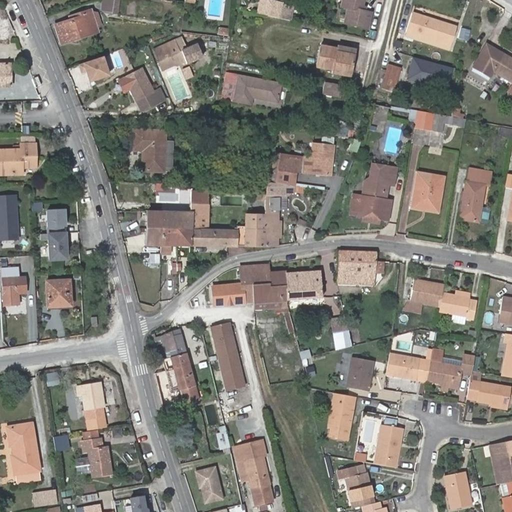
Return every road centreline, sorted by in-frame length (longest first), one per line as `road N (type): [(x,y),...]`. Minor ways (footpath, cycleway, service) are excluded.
road 1 (residential): [(137,335),(227,267),(285,253),(364,243),(511,269)]
road 2 (residential): [(137,335),(97,182),(24,0)]
road 3 (residential): [(185,511),(137,335)]
road 4 (residential): [(137,335),(79,353),(0,363)]
